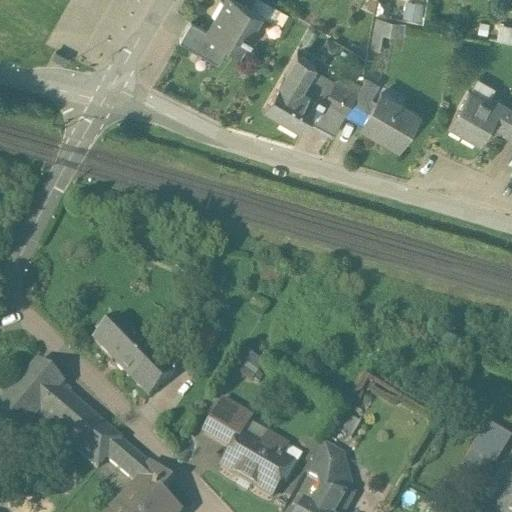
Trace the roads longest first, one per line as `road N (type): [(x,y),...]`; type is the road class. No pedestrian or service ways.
road 1 (unclassified): [(511,228),(217,138),(110,94)]
road 2 (residential): [(205,511),(14,300)]
road 3 (residential): [(110,94),(65,164),(22,259),(14,300)]
